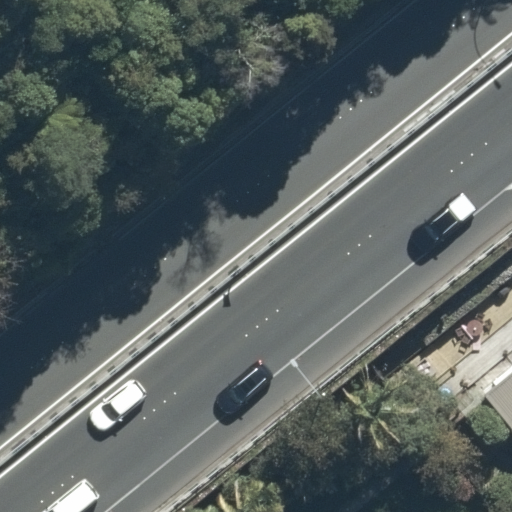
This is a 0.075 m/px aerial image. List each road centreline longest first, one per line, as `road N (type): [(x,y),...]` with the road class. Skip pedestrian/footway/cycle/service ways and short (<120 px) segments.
road 1 (trunk): [(511,127),(20,511)]
road 2 (trunk): [(0,379),(477,0)]
